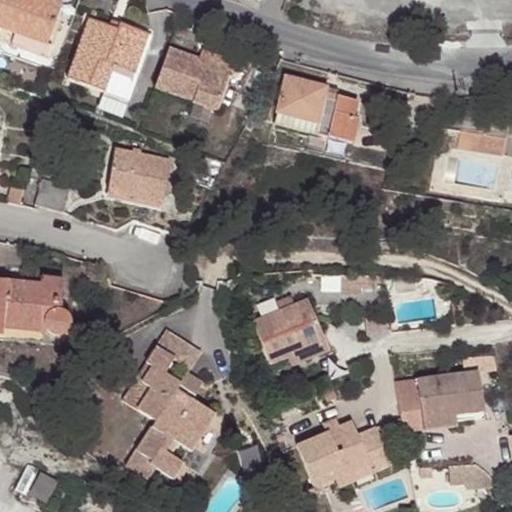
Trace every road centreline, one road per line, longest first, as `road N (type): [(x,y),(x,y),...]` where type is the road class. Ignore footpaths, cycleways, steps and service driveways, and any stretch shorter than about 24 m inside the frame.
road 1 (residential): [(511,62),(382,58),(194,0)]
road 2 (residential): [(0,224),(140,257)]
